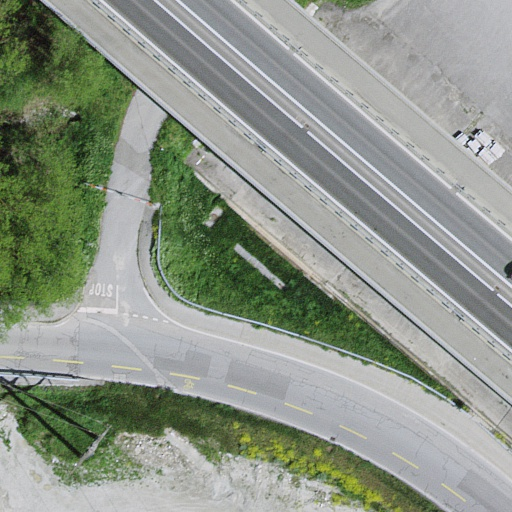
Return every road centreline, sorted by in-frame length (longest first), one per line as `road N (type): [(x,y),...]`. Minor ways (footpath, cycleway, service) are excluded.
road 1 (tertiary): [(0,338),(199,359),(280,383),(373,423),(504,511)]
road 2 (primary): [(128,0),(511,328)]
road 3 (primary): [(511,267),(201,0)]
